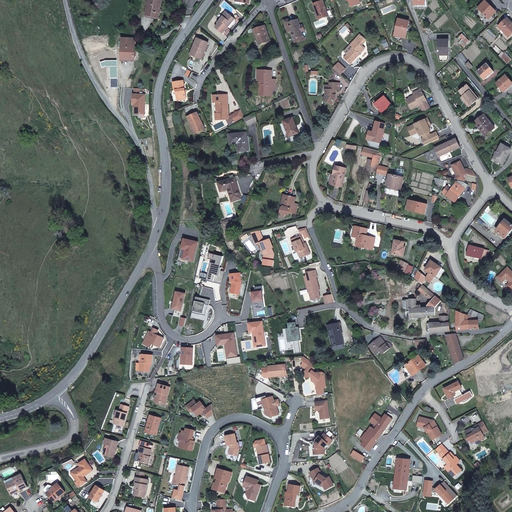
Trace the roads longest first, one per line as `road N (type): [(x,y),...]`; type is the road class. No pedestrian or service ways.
road 1 (residential): [(321,148),(364,72),(383,59),(414,61),(491,188),(511,206)]
road 2 (residential): [(506,331),(417,336),(364,325),(337,299),(308,221),(325,201)]
road 3 (residential): [(506,331),(424,387),(358,488),(329,511)]
road 4 (residential): [(162,220),(144,155),(80,54),(66,0)]
road 5 (residential): [(192,511),(206,442),(233,418),(272,429),(285,447),(265,511)]
road 6 (secondary): [(208,0),(169,58),(157,96),(168,178),(162,220)]
road 7 (residential): [(511,312),(468,287),(450,242),(437,231),(325,201)]
road 8 (secondary): [(147,253),(91,350),(56,391)]
road 9 (residential): [(321,148),(267,5)]
road 10 (residential): [(146,387),(107,511)]
road 11 (residential): [(0,458),(73,436),(76,418),(56,391)]
road 12 (residential): [(267,5),(210,67),(196,100)]
